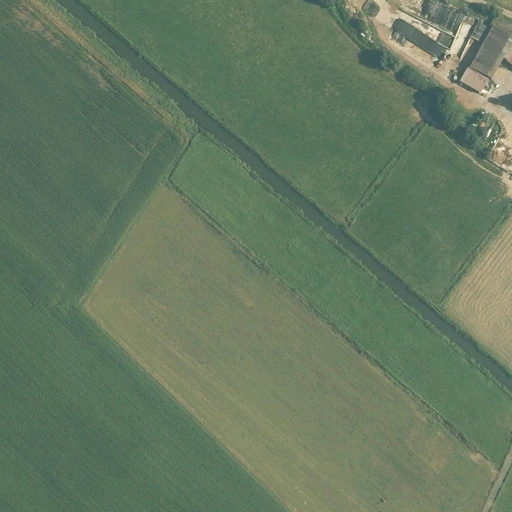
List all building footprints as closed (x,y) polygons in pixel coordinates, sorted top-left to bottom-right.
[(492,26),(431,0),(387,0),(387,1),(403,11),(420,21),(455,39),(449,54),(470,66),(491,27),(492,26)] [(438,73),(449,54),(455,39),(420,21),(403,11),(386,42),(438,73)] [(511,27),(496,19),(492,26),(491,27),(493,28),(511,38),(511,27)] [(511,38),(493,28),(470,70),(488,80),(492,82),(504,61),(511,46),(511,38)] [(488,80),(470,70),(462,85),(479,94),(488,80)]
